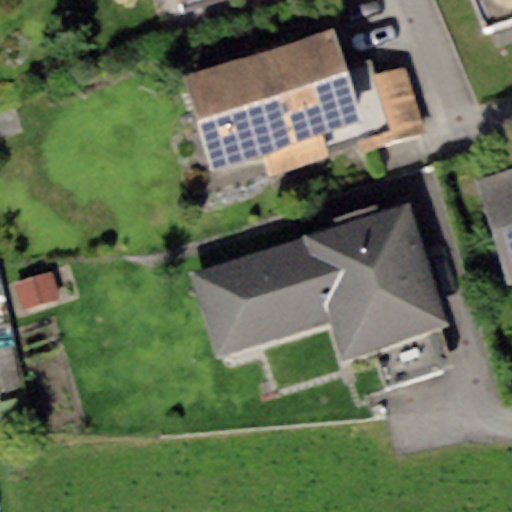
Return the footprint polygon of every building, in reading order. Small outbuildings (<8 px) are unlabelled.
[(179,0),(182,8),(207,0),(179,0)] [(332,31),(181,75),(210,173),(263,157),(268,174),(329,157),(326,146),(356,137),(361,153),(427,133),(407,64),(374,74),(371,63),(344,71),(332,31)] [(511,171),(476,183),(507,284),(511,282),(511,171)] [(409,207),(188,275),(214,358),(329,323),(340,359),(446,327),(409,207)] [(57,302),(50,277),(13,289),(21,313),(57,302)]
